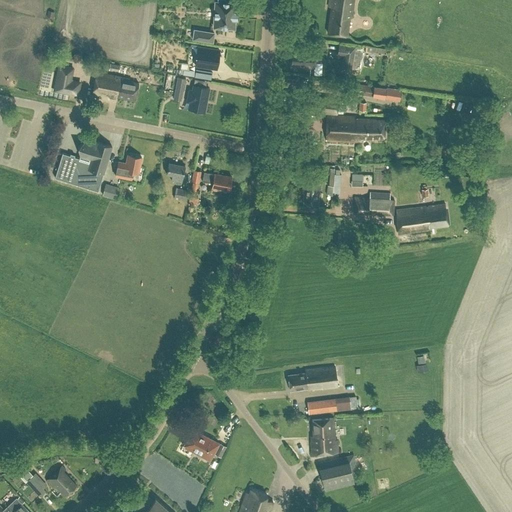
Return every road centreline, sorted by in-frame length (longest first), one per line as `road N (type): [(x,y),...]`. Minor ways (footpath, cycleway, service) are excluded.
road 1 (unclassified): [(263,152),(0,96)]
road 2 (tertiary): [(192,359),(252,222),(263,152)]
road 3 (unclassified): [(318,511),(217,375),(192,359)]
road 4 (tertiary): [(77,511),(140,449),(192,359)]
road 5 (tertiary): [(263,152),(270,0)]
road 6 (track): [(0,466),(53,449),(140,449)]
